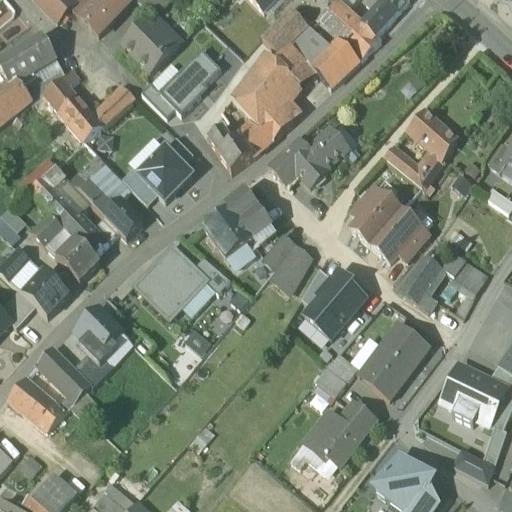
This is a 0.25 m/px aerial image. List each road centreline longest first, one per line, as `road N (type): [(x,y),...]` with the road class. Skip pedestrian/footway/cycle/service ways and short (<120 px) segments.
road 1 (residential): [(253,170),(140,251),(0,395)]
road 2 (residential): [(452,1),(253,170)]
road 3 (residential): [(485,32),(318,232)]
road 4 (residential): [(457,348),(400,432),(477,511)]
road 5 (residential): [(318,232),(457,348)]
road 6 (residential): [(16,0),(134,98)]
